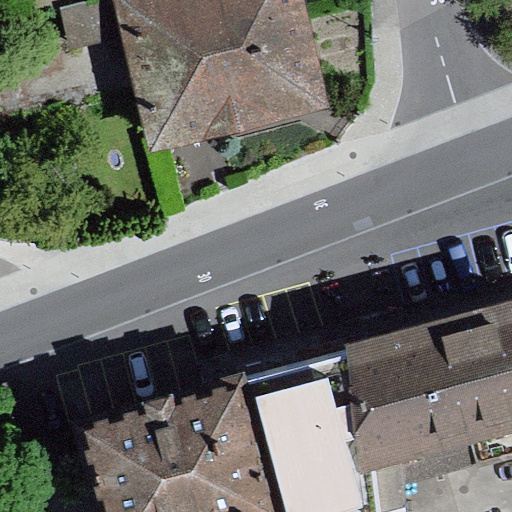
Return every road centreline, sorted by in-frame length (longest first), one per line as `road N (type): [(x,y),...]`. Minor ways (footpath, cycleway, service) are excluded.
road 1 (primary): [(0,350),(272,239)]
road 2 (residential): [(0,272),(272,239)]
road 3 (primary): [(272,239),(474,161)]
road 4 (tertiary): [(474,161),(424,0)]
